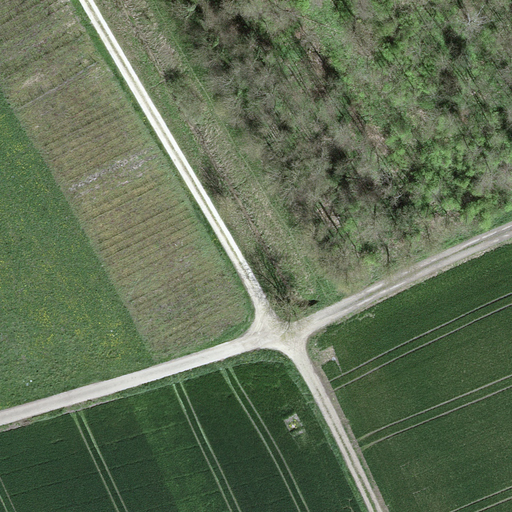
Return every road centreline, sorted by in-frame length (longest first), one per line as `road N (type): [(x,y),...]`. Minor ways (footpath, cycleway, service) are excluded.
road 1 (track): [(374,511),(281,332),(86,0)]
road 2 (track): [(0,414),(281,332),(511,228)]
